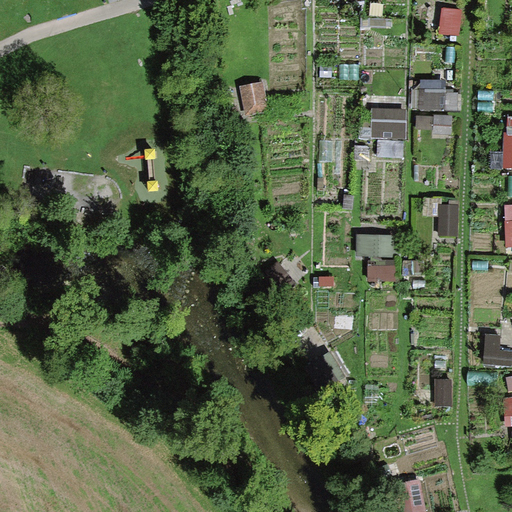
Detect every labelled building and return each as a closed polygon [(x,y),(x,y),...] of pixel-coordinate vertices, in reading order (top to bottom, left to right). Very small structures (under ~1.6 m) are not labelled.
[(461,34),(465,12),(447,8),(443,31),(461,34)] [(424,81),(423,111),(464,112),(464,93),(450,93),(450,81),(424,81)] [(249,108),(269,104),(265,85),(245,89),(249,108)] [(410,157),(408,109),(377,110),(379,159),(410,157)] [(456,130),(456,117),(420,116),(420,129),(456,130)] [(461,204),(441,204),(440,237),(460,238),(461,204)] [(360,236),(359,256),(371,257),(370,284),(400,285),(401,237),(360,236)] [(265,305),(297,286),(281,259),(249,278),(265,305)] [(309,367),(318,389),(347,377),(337,355),(309,367)]
